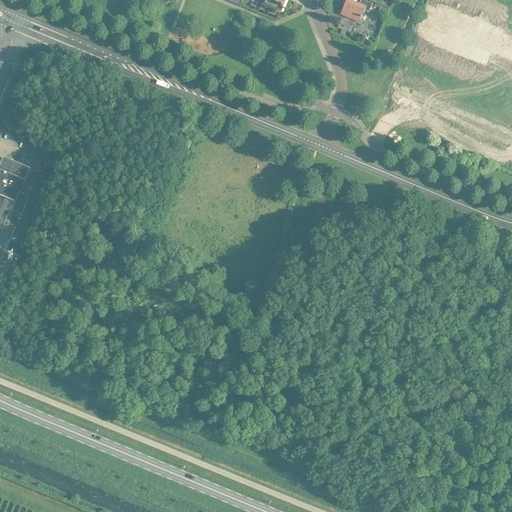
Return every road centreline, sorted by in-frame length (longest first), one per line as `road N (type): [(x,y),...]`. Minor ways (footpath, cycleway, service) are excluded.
road 1 (primary): [(268,511),(0,399)]
road 2 (tertiary): [(114,60),(322,146)]
road 3 (tertiary): [(322,146),(511,219)]
road 4 (residential): [(322,146),(339,79),(317,0)]
